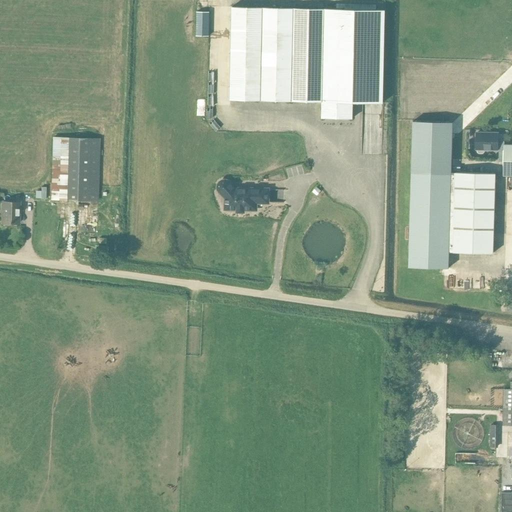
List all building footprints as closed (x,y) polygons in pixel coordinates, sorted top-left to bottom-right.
[(321,118),(353,119),(353,103),(383,103),(385,10),(232,7),(230,100),(322,102),(321,118)] [(208,36),(208,11),(195,11),(195,36),(208,36)] [(453,252),(455,172),(451,172),(452,123),(413,122),(408,267),(448,268),(448,252),(453,252)] [(503,175),(511,175),(511,144),(504,144),(504,140),(503,140),(498,139),(498,134),(476,132),(475,150),(477,150),(477,151),(479,153),(483,154),(484,152),(484,150),(498,151),(498,150),(503,150),(503,175)] [(100,138),(52,137),(51,200),(98,201),(100,138)] [(453,252),(492,253),(495,173),(455,172),(453,252)] [(236,213),(245,213),(245,211),(257,211),(257,204),(269,204),(269,188),(237,188),(230,182),(228,180),(225,179),(221,180),(219,181),(217,182),(216,185),(216,188),(217,191),(224,198),(224,211),(236,211),(236,213)] [(46,198),(47,188),(36,188),(36,197),(46,198)] [(19,223),(19,202),(3,202),(2,223),(19,223)] [(511,452),(511,478),(511,389),(503,389),(503,409),(503,426),(511,425),(511,452)] [(511,511),(511,492),(502,492),(501,511),(511,511)]
